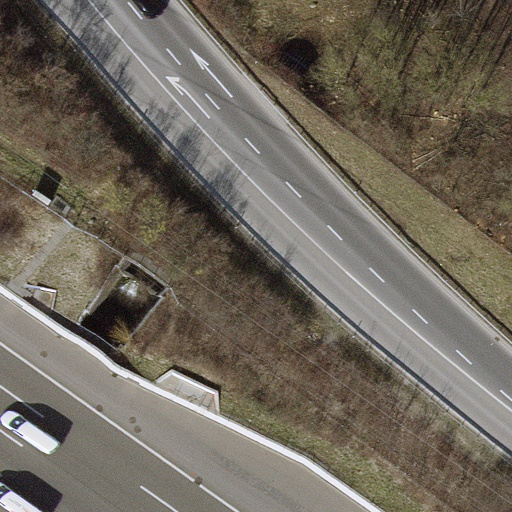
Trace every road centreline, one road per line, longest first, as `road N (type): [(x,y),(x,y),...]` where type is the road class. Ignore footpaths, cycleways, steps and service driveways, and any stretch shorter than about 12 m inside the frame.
road 1 (secondary): [(111,0),(275,179),(511,401)]
road 2 (track): [(190,282),(0,148)]
road 3 (motorway): [(116,511),(0,429)]
